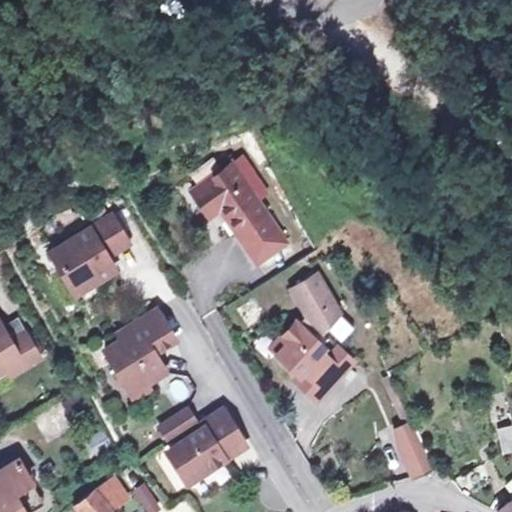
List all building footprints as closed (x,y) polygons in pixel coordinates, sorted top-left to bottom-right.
[(224,209),(246,243),(276,224),(231,157),(195,180),(212,206),(221,199),(226,208),(224,209)] [(206,209),(212,206),(195,180),(190,184),(206,209)] [(115,263),(107,249),(104,245),(110,241),(112,246),(128,236),(111,208),(49,244),(61,266),(65,263),(78,286),(115,263)] [(276,224),(246,243),(254,255),(283,236),(276,224)] [(107,249),(112,246),(110,241),(104,245),(107,249)] [(65,263),(61,266),(75,288),(78,286),(65,263)] [(305,307),(298,316),(310,328),(318,320),(320,322),(337,304),(314,266),(289,281),(305,307)] [(143,369),(147,376),(166,365),(153,345),(155,338),(162,340),(175,332),(157,303),(118,328),(121,334),(104,344),(120,369),(136,373),(143,369)] [(300,363),(322,384),(351,354),(335,340),(326,350),(319,343),(323,340),(310,328),(298,316),(295,313),(279,330),(285,335),(282,337),(274,346),(296,367),(299,364),(300,363)] [(0,366),(8,361),(8,363),(22,354),(26,359),(42,349),(19,314),(4,323),(0,316),(0,366)] [(269,340),(274,346),(282,337),(285,335),(279,330),(278,331),(269,340)] [(22,354),(8,363),(12,368),(26,359),(22,354)] [(315,391),(322,384),(300,363),(299,364),(296,367),(292,371),(314,393),(315,391)] [(136,373),(120,369),(131,386),(147,376),(143,369),(136,373)] [(386,375),(380,378),(401,418),(407,415),(386,375)] [(84,399),(77,389),(69,394),(76,404),(84,399)] [(188,402),(161,418),(170,433),(197,416),(188,402)] [(227,452),(223,447),(220,442),(226,438),(229,443),(244,434),(224,402),(202,416),(205,420),(172,441),(192,474),(227,452)] [(395,434),(396,443),(414,475),(418,473),(436,466),(418,434),(414,428),(412,425),(395,434)] [(414,428),(418,434),(424,431),(421,425),(414,428)] [(111,443),(104,432),(95,438),(103,449),(111,443)] [(220,442),(223,447),(229,443),(226,438),(220,442)] [(0,511),(16,511),(27,506),(15,484),(32,478),(23,455),(0,463),(0,511)] [(486,460),(454,476),(465,489),(493,475),(486,460)] [(95,482),(110,501),(126,488),(112,469),(95,482)] [(144,475),(133,482),(148,504),(159,496),(144,475)] [(86,511),(96,511),(110,501),(95,482),(75,497),(86,511)] [(511,511),(511,498),(499,508),(507,511),(511,511)]
